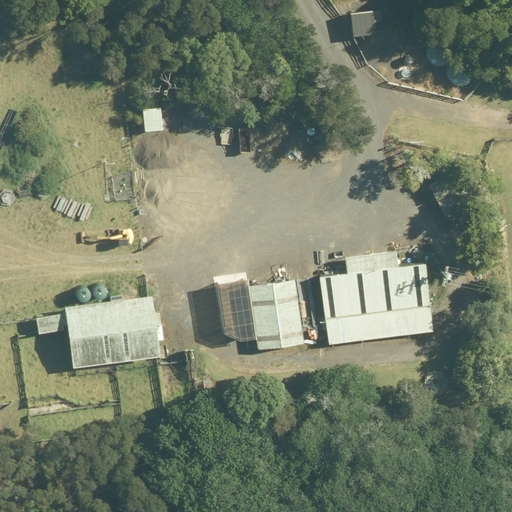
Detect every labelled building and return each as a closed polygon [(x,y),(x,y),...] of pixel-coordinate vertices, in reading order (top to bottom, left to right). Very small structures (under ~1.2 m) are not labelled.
[(375,9),(354,11),(356,35),(377,33),(375,9)] [(165,106),(145,108),(148,132),(167,130),(165,106)] [(301,193),(295,174),(305,171),(298,148),(249,162),(256,185),(270,181),(275,201),(301,193)] [(455,193),(440,200),(447,216),(462,209),(455,193)] [(321,276),(330,343),(436,328),(427,262),(321,276)] [(261,349),(306,343),(297,279),(252,285),(261,349)] [(148,293),(68,305),(68,310),(78,368),(157,355),(167,354),(157,291),(148,293)] [(66,311),(38,316),(41,333),(68,329),(66,311)] [(225,394),(215,390),(209,404),(220,408),(225,394)]
